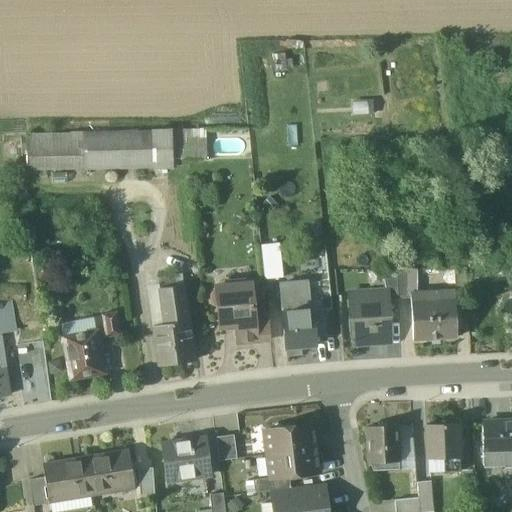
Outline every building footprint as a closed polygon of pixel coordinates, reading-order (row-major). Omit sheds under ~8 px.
[(205,130),(27,135),(28,170),(173,167),(173,160),(206,159),(205,130)] [(280,245),(262,247),(265,280),(283,278),(280,245)] [(397,270),(382,270),(383,294),(386,293),(386,300),(398,299),(397,270)] [(408,270),(397,270),(398,299),(411,298),(410,294),(409,291),(408,270)] [(467,295),(465,270),(454,270),(455,289),(454,292),(455,296),(467,295)] [(280,285),(282,314),(300,312),(299,309),(307,301),(306,283),(280,285)] [(251,284),(217,288),(222,329),(237,327),(238,343),(257,341),(254,313),(251,284)] [(184,285),(160,289),(165,324),(189,321),(184,285)] [(454,292),(410,294),(411,298),(413,340),(457,338),(455,296),(454,292)] [(383,294),(350,296),(353,344),(389,342),(386,300),(386,293),(383,294)] [(12,301),(0,303),(0,334),(2,334),(17,331),(12,301)] [(268,311),(254,313),(257,341),(271,340),(268,311)] [(313,311),(282,314),(286,350),(316,347),(315,337),(314,319),(313,311)] [(117,313),(103,315),(107,337),(120,334),(117,313)] [(323,318),(314,319),(315,337),(325,336),(323,318)] [(165,324),(154,326),(159,366),(194,361),(189,321),(165,324)] [(97,331),(63,338),(70,380),(105,373),(97,331)] [(0,396),(9,396),(4,362),(0,362),(0,396)] [(511,420),(481,422),(483,451),(484,451),(511,449),(511,420)] [(385,423),(383,421),(381,423),(381,424),(381,426),(368,426),(369,462),(400,461),(398,425),(385,426),(385,423)] [(459,422),(426,424),(428,459),(449,458),(450,471),(460,471),(459,457),(460,457),(459,422)] [(313,425),(266,431),(269,455),(316,449),(313,425)] [(413,425),(398,425),(400,461),(400,470),(416,469),(413,425)] [(234,435),(217,438),(220,461),(237,459),(234,435)] [(205,438),(163,445),(168,481),(210,475),(205,438)] [(316,449),(269,455),(272,478),(272,479),(290,477),(319,473),(316,449)] [(511,449),(484,451),(484,465),(505,464),(505,466),(511,465),(511,449)] [(128,450),(85,457),(92,496),(135,489),(128,450)] [(85,457),(42,465),(45,477),(49,503),(92,496),(85,457)] [(400,461),(369,462),(374,470),(400,470),(400,461)] [(153,468),(138,469),(140,495),(154,494),(153,468)] [(45,477),(29,480),(33,506),(49,503),(45,477)] [(290,477),(272,479),(272,478),(255,480),(256,493),(280,489),(291,488),(290,477)] [(432,481),(418,482),(419,498),(420,511),(430,511),(434,511),(432,481)] [(291,488),(280,489),(282,502),(325,496),(323,484),(291,488)] [(226,511),(224,493),(210,494),(212,511),(226,511)] [(282,502),(274,503),(275,511),(326,511),(325,496),(282,502)] [(420,511),(419,498),(395,500),(395,511),(420,511)]
